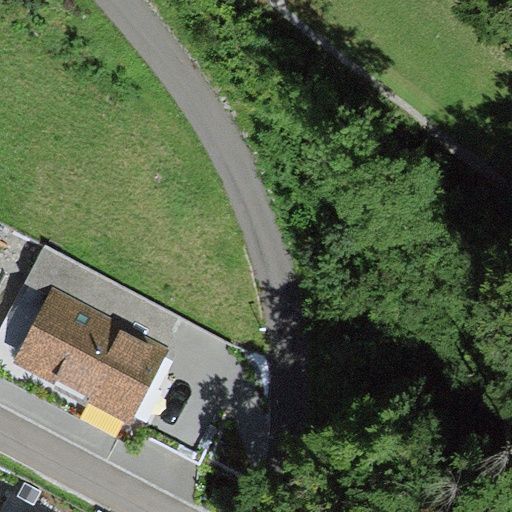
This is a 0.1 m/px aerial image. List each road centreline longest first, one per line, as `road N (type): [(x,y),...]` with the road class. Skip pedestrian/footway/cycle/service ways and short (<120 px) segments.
road 1 (residential): [(116,0),(193,96),(263,221),(288,326),(294,407),(291,455),(274,511)]
road 2 (residential): [(163,511),(0,425)]
